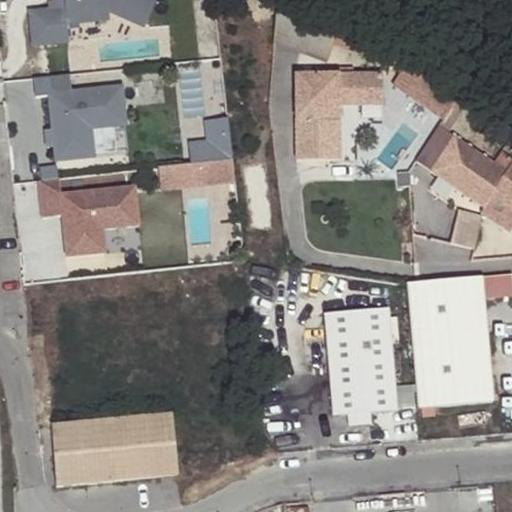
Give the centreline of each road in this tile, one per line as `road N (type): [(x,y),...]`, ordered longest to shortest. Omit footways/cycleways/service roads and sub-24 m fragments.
road 1 (residential): [(511,457),(278,483),(211,511)]
road 2 (residential): [(0,349),(10,359),(37,511)]
